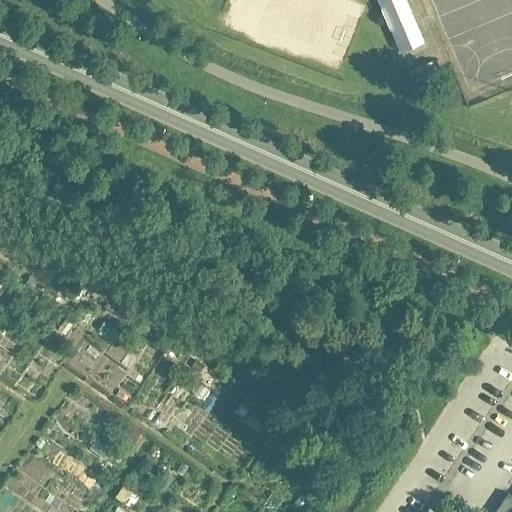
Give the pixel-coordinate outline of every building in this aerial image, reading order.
[(423,42),(405,0),(378,0),(400,52),(423,42)] [(64,319),(57,329),(64,334),(72,324),(64,319)] [(195,359),(190,366),(198,372),(204,365),(195,359)] [(244,427),(258,434),(264,421),(250,414),(244,427)] [(120,489),(111,501),(119,507),(114,511),(131,511),(139,502),(120,489)] [(507,511),(511,511),(511,496),(507,493),(498,506),(507,511)]
